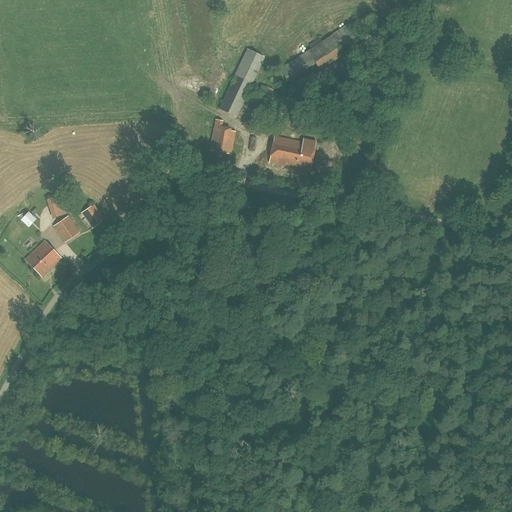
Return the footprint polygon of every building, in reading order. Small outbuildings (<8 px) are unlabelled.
[(277,58),(286,73),(309,60),(311,63),(332,51),(331,48),(346,39),(342,31),(339,33),(335,25),(311,39),(308,35),(298,41),(302,48),(290,55),(288,52),(277,58)] [(279,109),(284,97),(262,86),(256,98),(279,109)] [(230,154),(235,132),(221,129),(223,121),(216,119),(209,150),(230,154)] [(269,162),(310,171),(316,142),(303,139),(302,143),(274,137),(269,162)] [(89,230),(92,227),(92,228),(104,219),(94,205),(82,213),(86,218),(82,221),(89,230)] [(28,227),(36,219),(29,211),(20,220),(28,227)] [(56,223),(52,226),(65,243),(80,232),(68,215),(67,216),(56,223)] [(44,241),(25,259),(42,277),(61,258),(44,241)]
